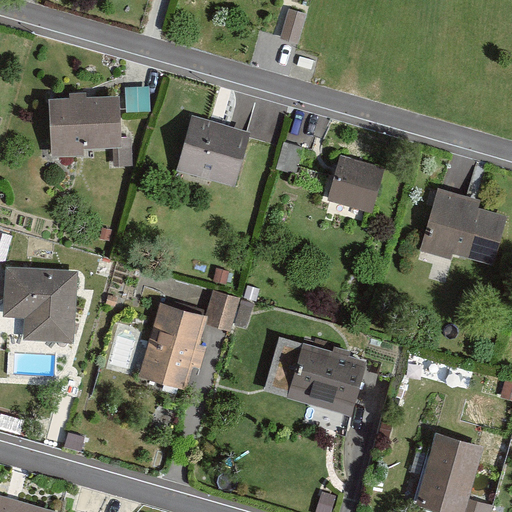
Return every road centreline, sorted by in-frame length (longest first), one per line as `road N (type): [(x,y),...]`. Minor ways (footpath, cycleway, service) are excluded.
road 1 (residential): [(0,3),(511,148)]
road 2 (residential): [(0,448),(221,511)]
